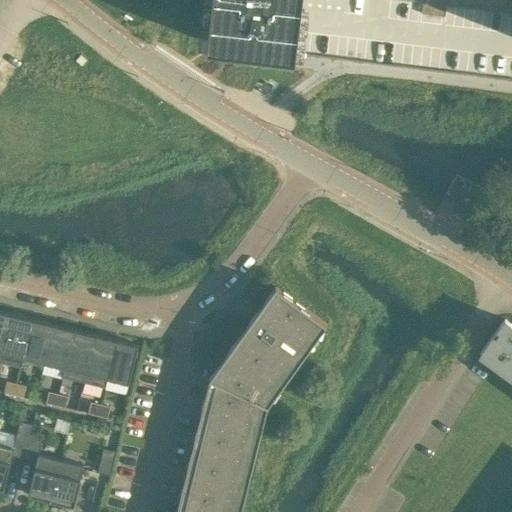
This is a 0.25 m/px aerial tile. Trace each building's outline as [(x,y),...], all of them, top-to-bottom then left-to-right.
[(211,0),(207,36),(206,42),(253,48),(294,53),(300,0),(211,0)] [(511,0),(300,0),(294,53),(511,79),(511,0)] [(458,203),(464,207),(472,212),(485,189),(480,187),(470,182),(467,181),(456,202),(458,204),(458,203)] [(233,511),(260,402),(318,320),(324,325),(326,323),(274,285),(273,287),(278,291),(259,318),(254,325),(216,380),(182,511),(233,511)] [(0,310),(0,355),(10,313),(0,310)] [(10,313),(0,355),(0,361),(21,366),(22,361),(21,361),(32,318),(10,313)] [(32,318),(21,361),(22,361),(43,367),(45,362),(44,361),(53,323),(32,318)] [(511,375),(511,324),(503,318),(479,351),(511,375)] [(53,323),(44,361),(45,362),(64,366),(65,367),(74,329),(53,323)] [(64,366),(61,376),(84,382),(95,334),(74,329),(65,367),(64,366)] [(95,334),(84,382),(105,387),(108,377),(107,377),(117,339),(95,334)] [(117,339),(107,377),(108,377),(128,382),(138,344),(117,339)] [(4,392),(13,394),(16,383),(6,380),(4,392)] [(26,385),(16,383),(13,394),(23,397),(26,385)] [(45,402),(55,405),(58,393),(48,391),(45,402)] [(68,396),(58,393),(55,405),(65,407),(68,396)] [(87,413),(97,415),(100,404),(90,401),(87,413)] [(110,406),(100,404),(97,415),(107,418),(110,406)] [(0,443),(0,487),(3,488),(12,455),(24,458),(30,434),(33,424),(20,421),(16,435),(13,447),(0,443)] [(30,434),(24,458),(36,461),(28,494),(51,500),(61,459),(64,446),(41,440),(42,437),(30,434)] [(97,472),(109,475),(115,451),(103,448),(97,472)] [(61,459),(51,500),(74,506),(84,465),(61,459)]
